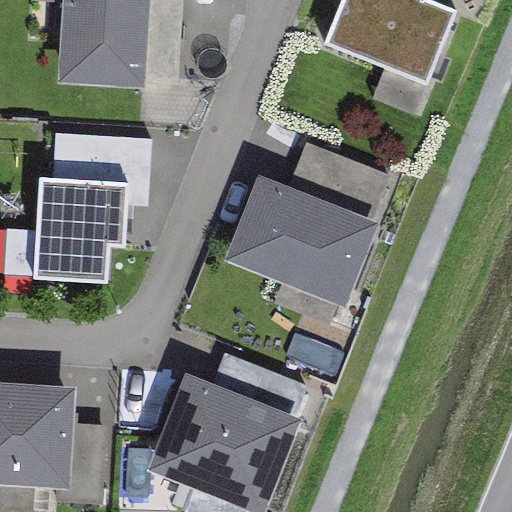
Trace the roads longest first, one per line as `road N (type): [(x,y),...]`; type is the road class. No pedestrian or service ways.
road 1 (residential): [(280,0),(140,346),(0,337)]
road 2 (unclassified): [(330,511),(511,57)]
